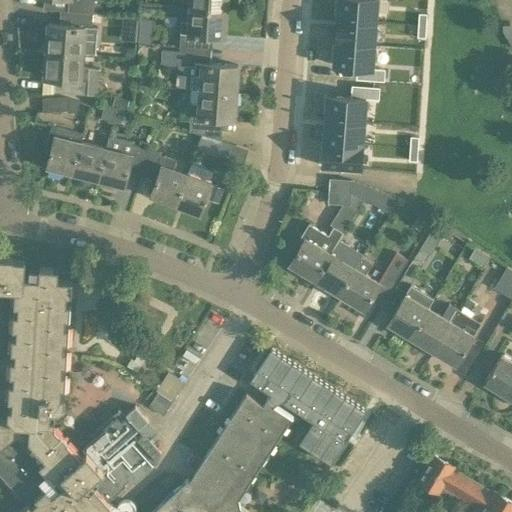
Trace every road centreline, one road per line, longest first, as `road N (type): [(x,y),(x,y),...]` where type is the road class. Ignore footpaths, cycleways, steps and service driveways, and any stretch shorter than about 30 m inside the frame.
road 1 (residential): [(511,460),(235,294)]
road 2 (residential): [(235,294),(274,189),(290,0)]
road 3 (residential): [(235,294),(83,237),(3,221)]
